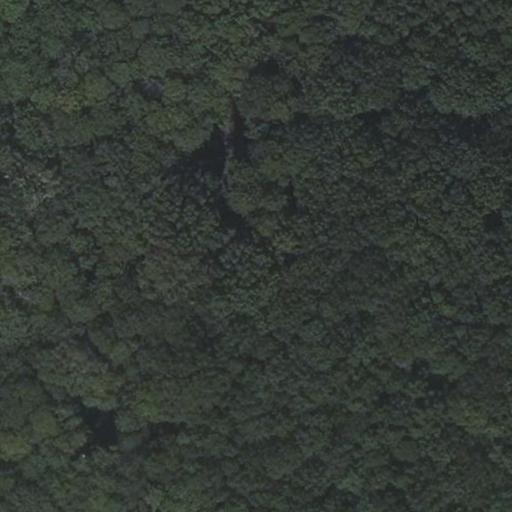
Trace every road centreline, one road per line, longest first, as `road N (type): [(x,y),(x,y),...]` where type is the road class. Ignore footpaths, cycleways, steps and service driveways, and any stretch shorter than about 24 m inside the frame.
road 1 (track): [(210,190),(511,397)]
road 2 (track): [(0,86),(112,134),(210,190)]
road 3 (track): [(210,190),(261,0)]
